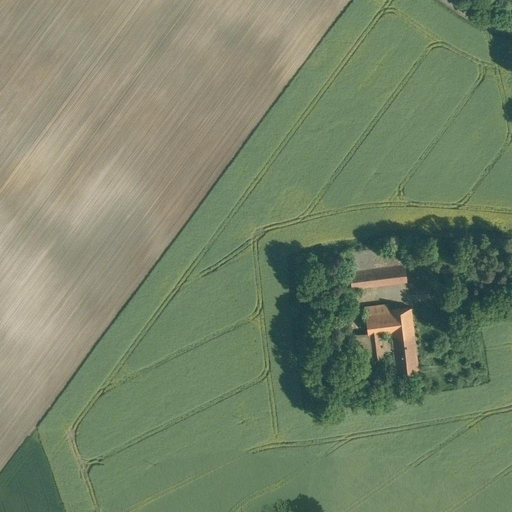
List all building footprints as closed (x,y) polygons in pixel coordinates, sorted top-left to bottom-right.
[(402,245),(347,252),(351,286),(406,279),(402,245)] [(478,269),(458,273),(460,285),(481,282),(478,269)] [(318,296),(304,297),(305,307),(319,305),(318,296)] [(410,307),(365,312),(368,333),(371,357),(383,355),(381,339),(380,331),(391,330),(392,336),(413,333),(410,307)] [(368,333),(353,335),(356,359),(371,357),(368,333)] [(413,333),(392,336),(393,341),(388,341),(387,338),(381,339),(382,350),(393,349),(396,371),(417,368),(413,333)]
